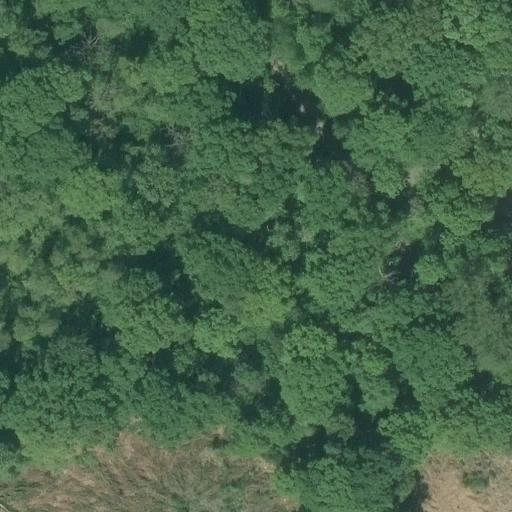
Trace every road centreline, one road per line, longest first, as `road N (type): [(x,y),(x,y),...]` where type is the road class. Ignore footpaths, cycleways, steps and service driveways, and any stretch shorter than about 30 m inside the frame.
road 1 (track): [(233,0),(511,406)]
road 2 (track): [(369,199),(511,103)]
